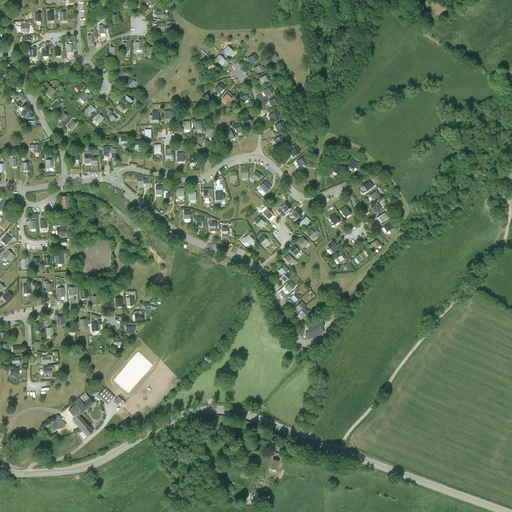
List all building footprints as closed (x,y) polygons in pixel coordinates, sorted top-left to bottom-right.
[(236,52),(229,46),(224,51),(231,57),(236,52)] [(154,48),(148,48),(148,53),(146,53),(147,56),(155,56),(154,48)] [(260,59),(257,54),(249,59),(252,64),(260,59)] [(228,61),(221,55),(216,60),(223,66),(228,61)] [(218,69),(211,62),(206,67),(213,73),(218,69)] [(266,69),(263,64),(255,69),(258,74),(266,69)] [(127,75),(123,70),(117,76),(122,80),(127,75)] [(272,80),(269,74),(261,79),(264,85),(272,80)] [(132,78),(126,84),(131,88),(136,82),(132,78)] [(83,79),(75,87),(79,91),(87,84),(83,79)] [(227,88),(222,83),(216,90),(221,95),(227,88)] [(276,92),(272,87),(264,92),(268,97),(276,92)] [(53,88),(47,94),(52,98),(56,94),(57,95),(61,91),(57,88),(55,90),(53,88)] [(88,90),(85,92),(91,98),(94,95),(88,90)] [(251,100),(247,91),(241,94),(245,103),(251,100)] [(24,96),(22,92),(16,94),(12,96),(14,101),(24,96)] [(235,97),(230,92),(224,99),(229,104),(235,97)] [(86,93),(79,101),(83,105),(91,97),(86,93)] [(135,100),(129,94),(125,99),(131,104),(135,100)] [(282,102),(279,97),(270,102),(274,108),(282,102)] [(57,101),(52,107),(57,112),(62,106),(57,101)] [(127,109),(121,103),(117,108),(122,114),(127,109)] [(34,117),(28,105),(20,109),(26,121),(34,117)] [(96,110),(91,105),(86,111),(91,116),(96,110)] [(120,117),(111,109),(108,112),(111,115),(109,117),(115,122),(120,117)] [(282,117),(279,112),(270,116),(274,122),(282,117)] [(69,117),(63,113),(58,119),(63,123),(69,117)] [(100,114),(94,120),(99,125),(105,119),(100,114)] [(254,125),(250,116),(244,119),(248,127),(254,125)] [(78,125),(73,121),(68,127),(72,131),(78,125)] [(288,127),(284,122),(276,127),(280,132),(288,127)] [(245,132),(241,123),(236,126),(239,134),(245,132)] [(215,139),(215,129),(210,129),(210,128),(206,128),(207,135),(208,135),(209,139),(215,139)] [(237,139),(233,130),(227,133),(231,142),(237,139)] [(287,142),(283,136),(275,141),(279,147),(287,142)] [(40,145),(31,146),(31,148),(34,148),(34,154),(40,153),(40,145)] [(303,153),(299,147),(291,153),(295,158),(303,153)] [(309,163),(306,158),(298,163),(302,168),(309,163)] [(359,163),(353,160),(349,168),(355,171),(359,163)] [(511,180),(511,162),(503,177),(511,181),(511,180)] [(344,167),(338,164),(333,173),(339,176),(344,167)] [(264,176),(258,172),(253,180),(259,184),(264,176)] [(273,187),(268,182),(261,189),(266,194),(273,187)] [(376,188),(372,182),(365,187),(369,193),(376,188)] [(383,198),(379,192),(372,197),(376,203),(383,198)] [(69,197),(62,198),(63,206),(59,206),(60,212),(70,210),(69,197)] [(294,207),(290,203),(284,209),(288,213),(294,207)] [(9,208),(3,204),(1,207),(0,207),(0,212),(3,215),(9,208)] [(385,210),(381,205),(374,210),(377,215),(385,210)] [(353,215),(348,207),(343,211),(348,218),(353,215)] [(305,214),(301,209),(294,216),(298,220),(305,214)] [(276,216),(270,210),(265,214),(271,221),(276,216)] [(391,219),(387,214),(380,219),(384,224),(391,219)] [(126,222),(117,215),(113,220),(122,227),(126,222)] [(342,223),(337,215),(331,219),(337,227),(342,223)] [(199,217),(196,217),(196,223),(198,223),(198,228),(205,228),(205,219),(199,219),(199,217)] [(267,225),(261,218),(257,223),(263,229),(267,225)] [(313,223),(309,218),(302,224),(306,229),(313,223)] [(10,224),(5,220),(0,226),(5,230),(10,224)] [(49,221),(41,222),(42,230),(50,229),(49,221)] [(141,233),(126,222),(122,227),(118,232),(131,242),(135,236),(137,238),(141,233)] [(398,228),(394,223),(386,229),(390,234),(398,228)] [(176,251),(150,230),(142,239),(147,243),(145,246),(167,262),(176,251)] [(320,237),(314,230),(309,235),(315,241),(320,237)] [(12,240),(7,236),(1,242),(7,247),(12,240)] [(257,243),(251,236),(247,239),(246,238),(243,241),(247,245),(249,243),(252,247),(257,243)] [(272,244),(265,237),(260,241),(267,248),(272,244)] [(311,245),(305,238),(300,243),(306,249),(311,245)] [(384,247),(380,241),(373,247),(376,252),(384,247)] [(342,250),(338,245),(331,251),(334,256),(342,250)] [(303,253),(296,247),(291,251),(298,258),(303,253)] [(14,256),(9,252),(4,258),(9,263),(14,256)] [(370,259),(366,254),(364,256),(358,259),(362,264),(370,259)] [(349,260),(345,255),(338,260),(342,266),(349,260)] [(298,263),(292,256),(287,261),(293,267),(298,263)] [(65,266),(65,258),(56,259),(57,267),(65,266)] [(292,272),(287,267),(281,274),(285,278),(290,274),(292,272)] [(294,278),(290,274),(285,278),(283,280),(288,284),(294,278)] [(298,288),(294,284),(287,290),(292,295),(298,288)] [(72,287),(69,287),(69,293),(70,293),(70,298),(77,298),(77,290),(72,290),(72,287)] [(88,292),(82,293),(82,301),(89,301),(89,299),(91,299),(90,294),(88,295),(88,292)] [(14,298),(9,294),(3,300),(8,305),(14,298)] [(304,299),(299,294),(293,301),(297,305),(304,299)] [(103,299),(94,299),(94,307),(103,307),(103,299)] [(137,300),(128,301),(128,309),(136,309),(136,306),(137,306),(137,300)] [(126,301),(117,301),(117,309),(124,309),(124,305),(126,305),(126,301)] [(309,308),(305,304),(298,310),(302,315),(307,310),(309,308)] [(312,315),(307,310),(302,315),(301,316),(306,321),(312,315)] [(60,318),(56,318),(56,323),(59,323),(59,328),(65,328),(65,319),(60,320),(60,318)] [(95,326),(93,326),(93,335),(100,334),(100,328),(103,328),(103,323),(95,323),(95,326)] [(312,335),(308,337),(311,344),(325,338),(324,336),(327,335),(325,330),(327,329),(325,323),(310,329),(312,335)] [(48,360),(43,360),(44,367),(52,366),(52,361),(53,361),(53,357),(48,357),(48,360)] [(49,371),(44,371),(44,378),(53,378),(52,372),(54,372),(54,368),(48,369),(49,371)] [(114,400),(105,392),(98,400),(107,408),(114,400)] [(95,408),(86,397),(75,406),(77,408),(70,414),(76,422),(74,424),(76,427),(82,421),(80,419),(95,408)] [(126,407),(118,400),(114,405),(121,412),(126,407)] [(65,425),(60,419),(55,423),(62,432),(68,428),(66,424),(65,425)] [(82,421),(76,427),(81,433),(88,440),(94,434),(82,421)] [(88,440),(81,433),(77,437),(84,444),(88,440)] [(277,464),(276,463),(273,473),(274,473),(279,474),(282,465),(277,464)] [(270,502),(265,501),(264,504),(261,503),(263,498),(259,496),(257,501),(255,500),(254,504),(253,506),(258,509),(259,507),(266,510),(268,506),(270,502)]
